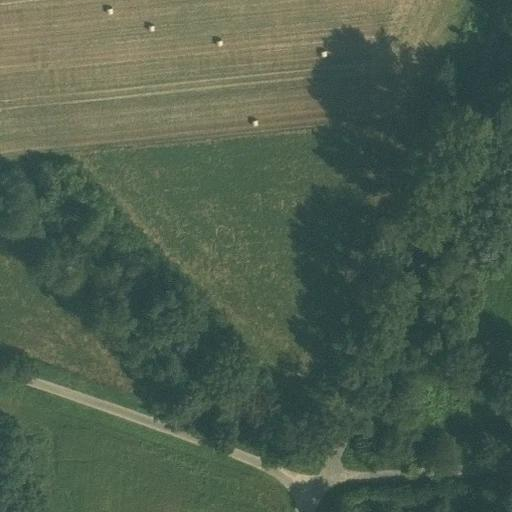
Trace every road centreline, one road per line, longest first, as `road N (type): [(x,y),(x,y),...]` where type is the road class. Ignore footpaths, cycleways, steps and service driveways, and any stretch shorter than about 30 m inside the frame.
road 1 (track): [(320,487),(295,485),(0,374)]
road 2 (track): [(511,475),(320,487)]
